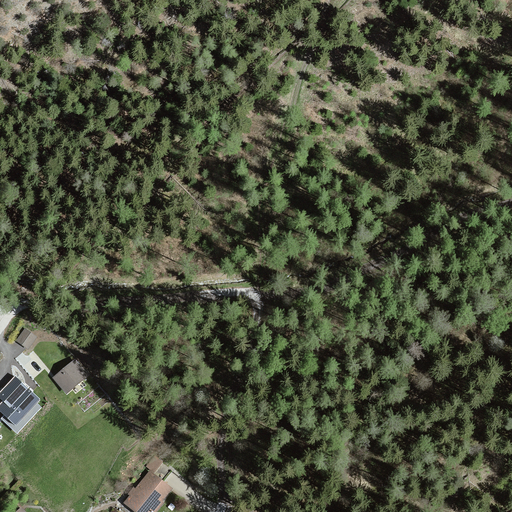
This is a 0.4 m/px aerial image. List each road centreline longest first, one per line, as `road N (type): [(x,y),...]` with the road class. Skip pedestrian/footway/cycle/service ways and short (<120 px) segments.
road 1 (track): [(511,209),(286,289),(245,282),(30,293)]
road 2 (track): [(261,285),(251,343),(222,424),(221,511)]
